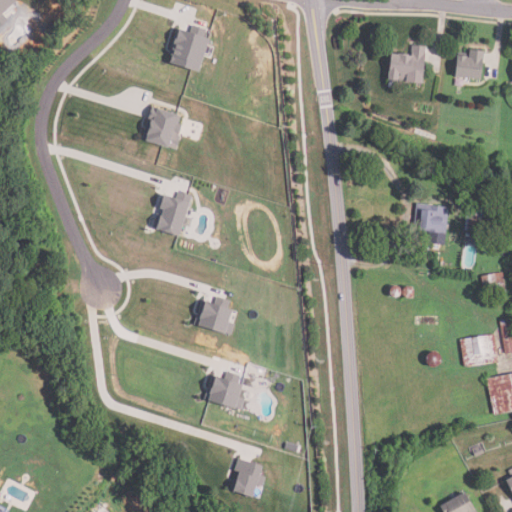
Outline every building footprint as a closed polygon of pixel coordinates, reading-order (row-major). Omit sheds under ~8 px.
[(22,0),(23,1),(7,13),(13,20),(0,30),(0,0),(22,0)] [(208,39),(196,71),(164,59),(176,27),(208,39)] [(420,84),(403,83),(403,79),(395,79),(395,83),(386,82),(388,54),(396,55),(396,52),(403,52),(402,56),(409,56),(409,45),(422,46),(420,84)] [(477,79),(452,76),(454,55),(465,56),(466,47),(481,49),(477,79)] [(174,150),(142,140),(151,108),(178,116),(176,123),(180,124),(177,135),(178,135),(174,150)] [(176,236),(150,227),(155,214),(158,215),(160,209),(156,208),(161,194),(175,199),(178,191),(190,196),(176,236)] [(443,240),(430,239),(431,233),(427,233),(427,231),(412,229),(416,203),(448,207),(443,240)] [(479,232),(463,230),(468,204),(483,207),(479,232)] [(483,295),(479,276),(501,272),(505,291),(483,295)] [(394,298),(392,297),(390,295),(389,292),(390,289),(393,287),(396,286),(399,289),(401,293),(398,297),(394,298)] [(406,297),(409,297),(412,296),(413,293),(412,290),(410,287),(407,287),(404,288),(402,291),(403,295),(406,297)] [(228,336),(192,324),(200,301),(212,305),(215,297),(228,301),(225,309),(229,310),(225,322),(232,324),(228,336)] [(415,315),(415,345),(442,345),(442,315),(415,315)] [(511,352),(504,353),(499,320),(511,318),(511,333),(510,333),(511,345),(511,352)] [(458,340),(492,334),(496,363),(462,368),(458,340)] [(432,366),(428,365),(426,361),(426,357),(428,353),(433,352),(436,352),(439,355),(440,358),(440,362),(438,364),(435,366),(432,366)] [(238,410),(202,398),(210,375),(223,379),(226,372),(238,376),(236,383),(240,384),(236,396),(242,399),(238,410)] [(511,410),(492,414),(485,379),(511,373),(511,410)] [(296,452),(283,449),(285,442),(297,446),(296,452)] [(482,452),(474,457),(470,449),(479,444),(482,452)] [(249,497),(227,490),(231,478),(233,478),(235,472),(232,471),(236,459),(260,466),(257,475),(263,477),(261,486),(253,484),(249,497)] [(511,498),(503,481),(511,476),(511,498)] [(473,511),(439,511),(437,507),(462,492),(473,511)]
